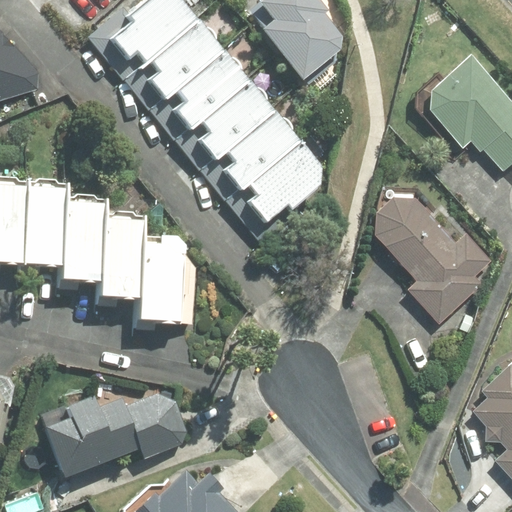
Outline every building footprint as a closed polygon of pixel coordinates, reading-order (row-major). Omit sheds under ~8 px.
[(124,0),(87,32),(120,71),(193,9),(185,0),(124,0)] [(261,17),(301,68),(340,37),(337,24),(321,3),(324,0),(323,0),(265,0),(272,8),(261,17)] [(193,9),(120,71),(145,101),(218,38),(193,9)] [(0,98),(35,89),(36,66),(0,26),(0,98)] [(218,38),(145,101),(171,131),(245,69),(218,38)] [(511,96),(468,43),(427,77),(440,93),(429,101),(461,140),(468,134),(478,146),(483,142),(500,164),(511,153),(511,96)] [(245,69),(171,131),(197,162),(270,99),(245,69)] [(270,99),(197,162),(222,192),(287,137),(296,129),(270,99)] [(287,137),(222,192),(262,240),(296,211),(288,201),(318,175),(319,158),(296,129),(287,137)] [(0,172),(0,249),(21,251),(25,174),(0,172)] [(64,187),(65,175),(25,174),(21,251),(61,253),(64,187)] [(61,253),(61,265),(100,268),(103,203),(104,189),(64,187),(61,253)] [(375,205),(374,228),(414,275),(405,283),(437,320),(481,281),(473,272),(490,257),(465,229),(455,239),(414,191),(392,190),(375,205)] [(141,228),(142,206),(103,203),(100,268),(100,282),(138,284),(141,228)] [(137,305),(178,308),(177,317),(191,317),(194,264),(183,245),(184,234),(173,225),(159,224),(158,229),(141,228),(138,284),(137,305)] [(463,313),(458,328),(467,331),(472,317),(463,313)] [(511,355),(480,385),(486,392),(471,405),(485,420),(484,436),(498,436),(506,444),(493,457),(511,476),(511,355)] [(70,408),(43,417),(60,468),(138,441),(142,452),(180,439),(186,428),(175,396),(157,387),(122,399),(119,391),(94,399),(90,387),(66,396),(70,408)] [(239,511),(217,487),(222,482),(209,466),(196,479),(184,466),(157,491),(151,484),(126,507),(130,511),(239,511)]
